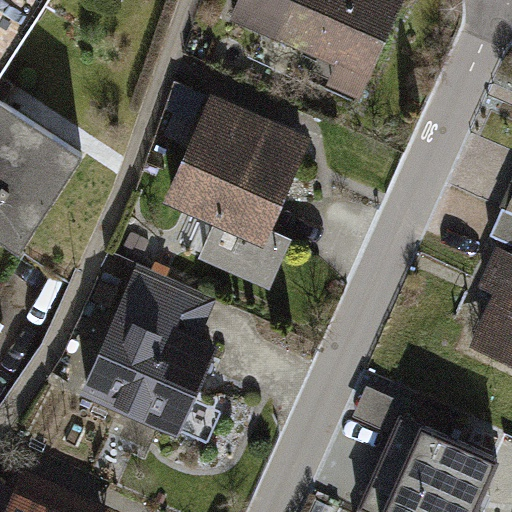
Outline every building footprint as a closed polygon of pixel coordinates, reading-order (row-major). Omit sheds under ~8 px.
[(30,0),(0,0),(0,252),(12,260),(75,163),(0,114),(0,74),(43,8),(30,0)] [(357,103),(400,0),(239,0),(231,21),(337,66),(327,90),(357,103)] [(265,246),(308,146),(208,103),(165,203),(265,246)] [(511,257),(495,250),(453,346),(511,371),(511,257)] [(215,305),(135,272),(80,402),(179,444),(218,352),(199,344),(215,305)] [(475,511),(497,466),(397,419),(381,453),(393,459),(367,511),(475,511)] [(112,511),(21,472),(3,511),(112,511)]
